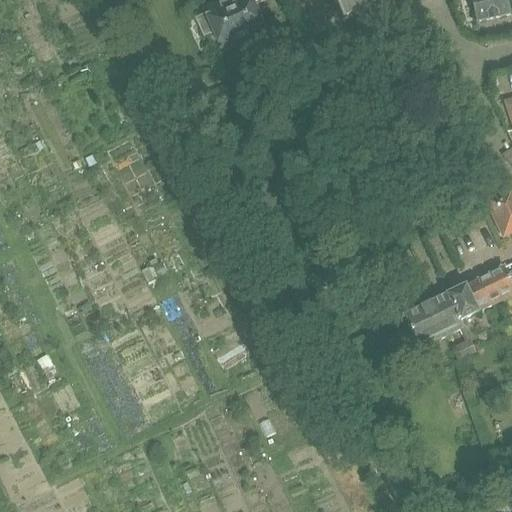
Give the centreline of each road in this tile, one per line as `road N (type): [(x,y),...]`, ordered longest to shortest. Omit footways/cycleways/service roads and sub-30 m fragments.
road 1 (track): [(401,511),(174,99)]
road 2 (residential): [(310,342),(511,249)]
